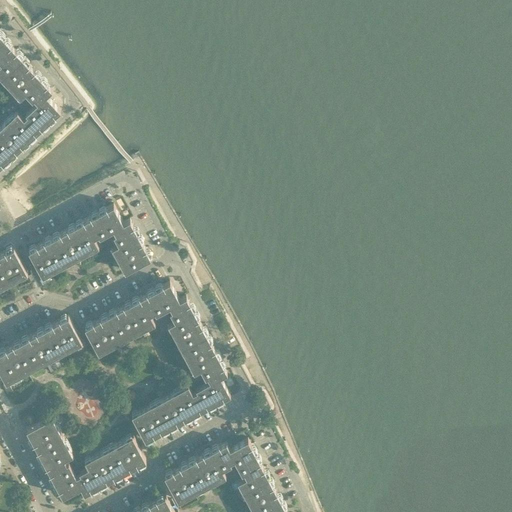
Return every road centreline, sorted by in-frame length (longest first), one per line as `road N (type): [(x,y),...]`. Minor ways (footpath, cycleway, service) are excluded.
road 1 (residential): [(0,237),(128,176),(174,253)]
road 2 (residential): [(0,20),(74,102),(0,178)]
road 3 (residential): [(78,511),(147,478),(161,451),(252,400)]
road 4 (residential): [(0,327),(47,302),(83,305),(174,253)]
road 5 (residential): [(252,400),(174,253)]
road 6 (residential): [(307,511),(252,400)]
